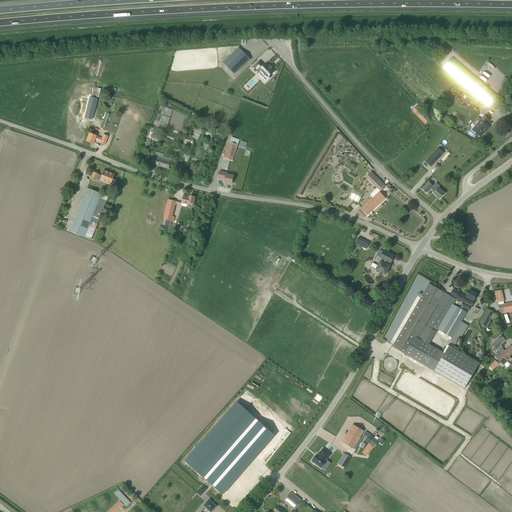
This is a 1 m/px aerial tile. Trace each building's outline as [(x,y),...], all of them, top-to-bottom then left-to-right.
[(227,66),(233,74),(250,58),(243,51),(227,66)] [(489,106),(497,96),(451,58),(443,67),(489,106)] [(266,73),(270,77),(276,71),(275,71),(270,76),(269,75),(274,70),(271,67),(272,66),(269,64),(266,62),(263,65),(261,63),(257,67),(255,65),(252,68),(257,73),(260,70),(265,74),(266,73)] [(102,98),(100,105),(103,106),(104,104),(111,106),(114,100),(113,100),(108,98),(103,96),(102,98)] [(167,128),(172,109),(164,106),(161,114),(157,113),(154,125),(167,128)] [(417,106),(412,111),(427,124),(431,119),(417,106)] [(90,107),(86,124),(91,125),(92,126),(97,109),(90,107)] [(485,124),(489,120),(484,116),(472,130),(481,137),(484,133),(483,132),(488,127),(485,124)] [(185,127),(184,130),(189,132),(190,130),(193,121),(194,120),(189,118),(185,127)] [(148,126),(141,147),(148,150),(151,140),(153,141),(153,140),(159,142),(161,136),(156,134),(157,133),(165,136),(167,129),(166,129),(158,126),(153,125),(152,124),(151,124),(149,123),(149,125),(148,126)] [(197,139),(199,135),(202,136),(204,131),(196,127),(192,136),(197,139)] [(105,144),(108,136),(103,135),(102,138),(96,136),(89,133),(86,141),(93,144),(94,140),(100,142),(105,144)] [(177,150),(175,155),(179,156),(180,151),(181,149),(181,148),(185,149),(186,146),(188,142),(192,143),(193,141),(188,139),(188,138),(184,137),(180,148),(180,149),(178,148),(178,150),(177,150)] [(230,142),(229,142),(224,157),(232,161),(236,150),(236,149),(239,139),(232,137),(230,142)] [(436,150),(427,159),(433,164),(441,155),(436,150)] [(155,152),(154,157),(153,157),(151,164),(168,169),(171,158),(163,156),(164,154),(155,152)] [(373,169),(366,177),(380,191),(385,186),(371,172),(373,169)] [(93,172),(91,179),(95,180),(96,179),(99,180),(100,178),(106,181),(105,183),(110,185),(111,184),(114,185),(116,181),(112,179),(114,175),(103,170),(101,176),(98,175),(98,174),(93,172)] [(219,171),(218,178),(225,179),(224,182),(232,183),(233,176),(226,174),(227,173),(219,171)] [(433,186),(429,182),(422,189),(426,193),(430,189),(434,193),(433,193),(440,199),(445,193),(438,188),(434,184),(433,186)] [(87,188),(69,231),(90,240),(101,213),(106,215),(108,210),(103,208),(108,196),(87,188)] [(361,208),(367,215),(385,198),(379,192),(361,208)] [(189,197),(183,196),(182,203),(187,205),(187,206),(188,207),(191,208),(193,207),(195,197),(189,196),(189,197)] [(163,219),(173,221),(174,217),(172,217),(176,201),(168,199),(163,219)] [(358,237),(355,244),(366,249),(369,243),(358,237)] [(380,271),(385,274),(394,256),(383,250),(380,258),(382,259),(380,261),(378,266),(372,263),(371,266),(376,269),(376,272),(378,273),(380,271)] [(437,332),(438,330),(453,304),(456,299),(445,293),(429,283),(392,347),(464,389),(479,363),(449,346),(444,354),(419,339),(426,326),(437,332)] [(469,310),(470,306),(472,306),(474,301),(473,300),(474,299),(475,300),(477,296),(476,295),(476,294),(469,290),(466,296),(459,293),(460,292),(453,289),(450,295),(457,298),(456,299),(463,302),(461,306),(469,310)] [(501,290),(495,292),(497,302),(503,301),(501,290)] [(511,302),(498,305),(500,313),(511,310),(511,302)] [(453,304),(438,330),(452,338),(461,322),(467,313),(453,304)] [(494,313),(487,309),(479,323),(486,327),(494,313)] [(387,339),(396,325),(393,323),(384,337),(387,339)] [(501,345),(506,340),(501,336),(490,347),(497,354),(503,347),(501,345)] [(502,354),(499,352),(495,356),(502,364),(509,357),(511,353),(511,346),(510,345),(504,352),(502,354)] [(493,370),(498,364),(495,361),(490,367),(493,370)] [(237,402),(185,462),(223,495),(275,435),(237,402)] [(330,432),(337,437),(350,415),(343,410),(330,432)] [(353,424),(343,442),(353,449),(364,431),(353,424)] [(366,456),(377,441),(365,432),(362,436),(370,442),(362,453),(366,456)] [(317,454),(312,461),(313,461),(312,462),(315,464),(315,463),(321,468),(326,461),(326,460),(330,455),(322,449),(318,455),(317,454)] [(338,464),(337,466),(343,469),(344,468),(351,457),(344,454),(338,464)] [(200,496),(207,489),(202,485),(196,493),(200,496)] [(118,489),(114,493),(126,507),(130,503),(118,489)] [(291,492),(283,501),(294,510),(301,500),(291,492)] [(116,511),(123,505),(118,500),(105,511),(116,511)] [(210,511),(211,511),(216,506),(209,500),(204,505),(206,507),(203,511),(202,511),(201,511),(210,511)]
